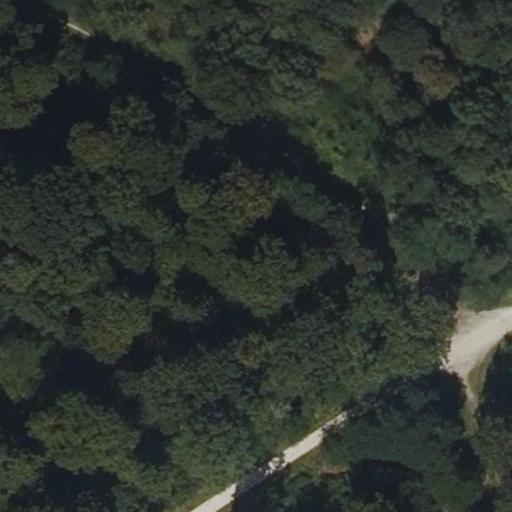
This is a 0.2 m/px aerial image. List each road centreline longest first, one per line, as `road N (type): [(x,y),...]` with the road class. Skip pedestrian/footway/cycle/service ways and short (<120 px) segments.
road 1 (track): [(204,511),(511,317)]
road 2 (track): [(511,509),(470,407),(463,341)]
